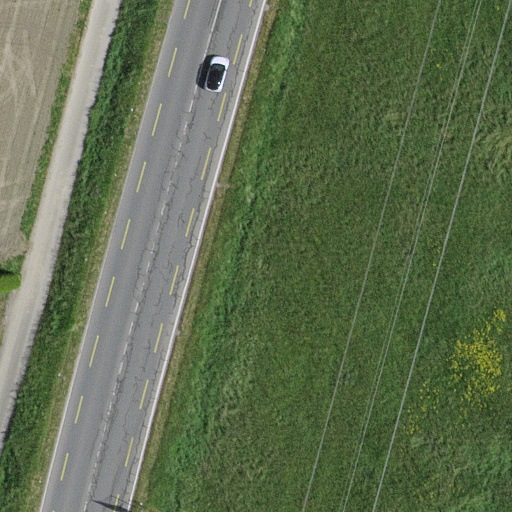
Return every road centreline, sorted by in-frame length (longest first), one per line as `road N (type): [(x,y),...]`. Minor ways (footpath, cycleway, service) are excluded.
road 1 (primary): [(219,0),(85,511)]
road 2 (track): [(109,0),(0,409)]
